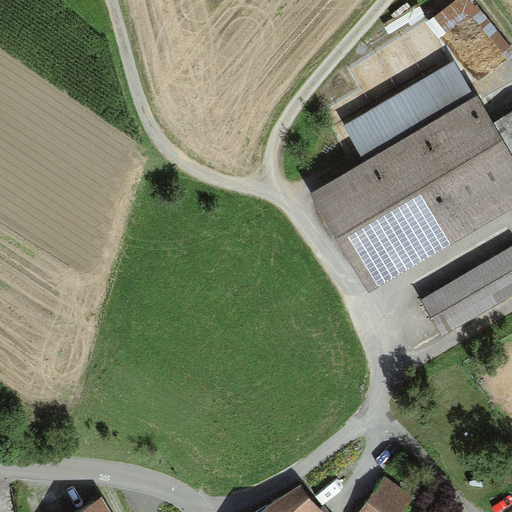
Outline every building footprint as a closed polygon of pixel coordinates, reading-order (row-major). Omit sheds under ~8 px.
[(312,188),(367,280),(511,195),(511,147),(476,86),(474,89),(455,56),(345,120),(366,156),(312,188)] [(511,107),(499,116),(511,136),(511,107)] [(511,249),(424,301),(442,332),(511,291),(511,249)] [(400,511),(413,492),(384,473),(358,511),(400,511)] [(269,500),(249,511),(335,511),(325,499),(320,504),(300,480),(269,500)] [(114,511),(101,491),(68,511),(114,511)]
